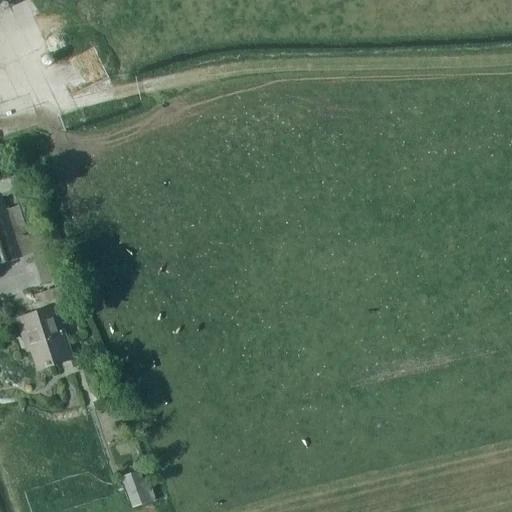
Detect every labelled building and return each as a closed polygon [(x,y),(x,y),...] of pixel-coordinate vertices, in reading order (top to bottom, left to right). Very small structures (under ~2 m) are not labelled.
[(0,264),(19,258),(0,199),(0,264)] [(53,246),(45,249),(31,254),(41,285),(63,278),(53,246)] [(56,306),(67,303),(63,287),(31,297),(37,314),(18,320),(24,339),(29,338),(38,367),(72,357),(56,306)] [(105,396),(102,387),(99,385),(96,386),(93,391),(95,399),(99,401),(103,399),(105,396)] [(137,470),(126,475),(120,477),(132,510),(150,504),(137,470)]
